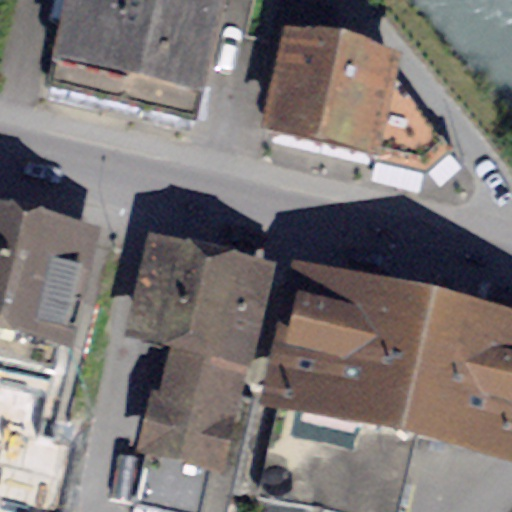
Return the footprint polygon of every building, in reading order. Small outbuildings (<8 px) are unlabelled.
[(228,0),(73,0),(54,81),(200,116),(228,0)] [(284,27),(259,129),(421,163),(440,143),(374,51),(284,27)] [(0,221),(0,479),(20,484),(43,383),(58,386),(90,241),(0,221)] [(261,283),(159,258),(139,339),(175,347),(138,500),(185,511),(224,511),(252,400),(233,395),(261,283)] [(511,395),(511,347),(310,298),(261,497),(324,511),(397,511),(419,426),(500,446),(511,395)]
